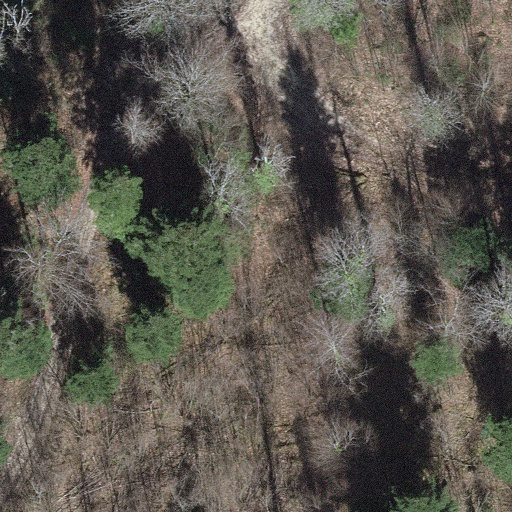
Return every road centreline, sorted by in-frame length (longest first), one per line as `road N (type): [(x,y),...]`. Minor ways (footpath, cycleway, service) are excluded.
road 1 (track): [(0,495),(21,453),(103,187),(149,95),(250,0)]
road 2 (track): [(256,0),(278,72),(299,97),(350,136),(511,206)]
